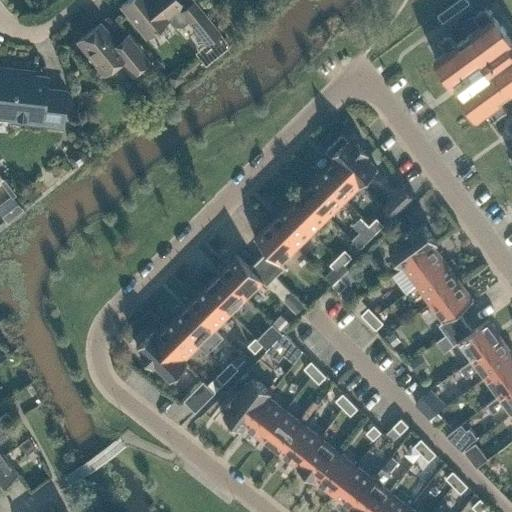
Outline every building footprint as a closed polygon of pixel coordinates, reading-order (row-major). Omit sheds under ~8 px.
[(126,0),(120,5),(145,36),(167,19),(172,26),(182,26),(189,20),(181,11),(184,8),(178,0),(126,0)] [(184,8),(181,11),(189,20),(206,41),(219,31),(193,0),(184,8)] [(468,0),(456,0),(438,14),(443,21),(470,2),(468,0)] [(479,116),(488,109),(496,119),(507,110),(500,100),(511,91),(511,39),(506,31),(502,25),(501,25),(494,15),(493,16),(486,7),(474,15),(481,25),(458,42),(451,32),(439,41),(446,51),(436,58),(442,67),(440,68),(446,77),(448,75),(454,83),(452,85),(458,93),(460,91),(466,99),(464,101),(470,109),(472,108),(479,116)] [(100,21),(77,40),(103,73),(120,60),(132,74),(149,60),(128,33),(127,33),(132,40),(122,48),(100,21)] [(0,113),(10,114),(9,119),(62,125),(66,90),(46,88),(47,76),(16,72),(16,68),(3,66),(2,71),(0,70),(0,113)] [(174,85),(183,77),(178,71),(170,71),(165,75),(174,85)] [(87,89),(74,92),(79,110),(91,107),(87,89)] [(343,133),(326,149),(331,154),(335,158),(335,157),(361,184),(361,185),(378,168),(367,156),(369,153),(357,141),(354,144),(348,138),(343,133)] [(69,154),(69,159),(71,162),(71,163),(72,163),(74,163),(76,164),(77,164),(84,157),(85,153),(82,150),(82,149),(81,149),(78,148),(77,148),(69,154)] [(319,173),(345,199),(361,184),(335,157),(335,158),(319,173)] [(303,189),(329,215),(345,199),(319,173),(303,189)] [(393,216),(414,196),(404,186),(384,207),(393,216)] [(313,231),(329,215),(303,189),(288,205),(313,231)] [(0,202),(0,214),(5,221),(22,208),(11,194),(0,202)] [(288,205),(272,220),(297,247),(313,231),(288,205)] [(376,216),(369,224),(377,232),(385,224),(376,216)] [(376,232),(369,224),(362,217),(355,224),(361,231),(353,240),(360,247),(376,232)] [(282,262),(297,247),(272,220),(255,237),(268,250),(260,258),(276,275),(285,266),(282,262)] [(390,248),(403,267),(404,267),(404,266),(434,244),(434,245),(438,242),(424,223),(417,227),(415,224),(401,235),(403,238),(390,248)] [(417,284),(447,262),(434,245),(434,244),(404,266),(404,267),(417,284)] [(346,248),(338,256),(345,263),(353,255),(346,248)] [(238,254),(222,270),(248,296),(264,280),(268,284),(276,275),(260,258),(251,267),(238,254)] [(345,263),(338,256),(330,263),(338,271),(345,263)] [(460,280),(447,262),(417,284),(431,302),(460,280)] [(339,278),(330,269),(324,275),(333,284),(339,278)] [(206,286),(232,312),(248,296),(222,270),(206,286)] [(333,284),(340,291),(347,284),(340,277),(339,278),(333,284)] [(474,299),(460,280),(431,302),(444,320),(439,324),(447,334),(466,319),(459,310),(474,299)] [(216,327),(232,312),(206,286),(190,301),(216,327)] [(305,304),(293,291),(284,299),(297,312),(305,304)] [(200,343),(216,327),(190,301),(174,317),(200,343)] [(362,313),(369,321),(376,315),(368,307),(362,313)] [(383,322),(376,315),(369,321),(377,328),(383,322)] [(184,358),(200,343),(174,317),(158,332),(158,333),(184,359),(184,358)] [(473,329),(466,319),(447,334),(454,344),(459,341),(472,359),(502,337),(488,318),(473,329)] [(273,323),(258,338),(268,348),(277,339),(283,333),(273,323)] [(171,379),(188,363),(188,362),(184,358),(184,359),(158,333),(158,332),(155,329),(138,346),(144,351),(141,354),(157,371),(160,368),(171,379)] [(268,348),(266,350),(279,359),(284,353),(294,340),(285,332),(285,331),(284,332),(283,333),(277,339),(268,348)] [(394,345),(401,339),(395,331),(388,337),(394,345)] [(263,344),(256,337),(248,344),(256,351),(263,344)] [(511,357),(511,351),(502,337),(472,359),(461,367),(467,376),(478,367),(485,377),(511,357)] [(419,354),(412,359),(420,371),(427,366),(419,354)] [(499,395),(511,384),(511,357),(485,377),(499,395)] [(305,367),(312,374),(319,367),(312,360),(305,367)] [(232,361),(224,368),(231,375),(239,368),(232,361)] [(327,375),(319,367),(312,374),(320,382),(327,375)] [(231,375),(224,368),(217,376),(224,383),(231,375)] [(245,424),(267,396),(268,396),(272,391),(253,376),(240,393),(237,391),(226,405),(229,408),(224,414),(242,428),(245,424)] [(196,411),(216,391),(204,379),(184,399),(196,411)] [(511,412),(511,384),(499,395),(487,403),(494,412),(505,404),(511,413),(511,412)] [(336,399),(344,407),(351,400),(343,392),(336,399)] [(427,392),(416,403),(423,410),(431,418),(438,411),(442,407),(427,392)] [(267,396),(245,424),(263,438),(285,409),(268,396),(267,396)] [(358,407),(351,400),(344,407),(351,414),(358,407)] [(303,423),(285,409),(263,438),(281,452),(303,423)] [(0,429),(8,424),(13,421),(6,411),(0,415),(0,429)] [(446,418),(438,411),(431,418),(438,426),(446,418)] [(402,431),(409,424),(402,417),(395,424),(402,431)] [(320,436),(303,423),(281,452),(297,465),(298,465),(320,436)] [(0,456),(4,454),(0,448),(0,441),(14,432),(8,424),(0,429),(0,456)] [(375,438),(382,431),(375,424),(367,431),(375,438)] [(455,443),(463,450),(470,443),(472,441),(459,424),(446,433),(455,443)] [(28,436),(19,443),(26,453),(35,447),(28,436)] [(316,479),(338,450),(320,436),(298,465),(297,465),(315,480),(316,480),(316,479)] [(414,444),(422,452),(429,445),(422,437),(414,444)] [(476,441),(465,450),(473,460),(477,466),(478,465),(488,458),(476,441)] [(429,445),(422,452),(429,460),(437,453),(429,445)] [(356,464),(338,450),(316,479),(316,480),(334,493),(356,464)] [(4,454),(0,456),(0,484),(17,472),(4,454)] [(351,506),(373,477),(356,464),(334,493),(351,506)] [(382,465),(373,477),(351,506),(350,507),(356,511),(374,511),(391,491),(382,484),(391,473),(382,465)] [(454,484),(461,477),(453,470),(446,477),(454,484)] [(468,485),(461,477),(454,484),(461,492),(468,485)] [(403,511),(409,506),(391,491),(374,511),(403,511)] [(481,511),(488,505),(481,497),(474,504),(481,511)]
